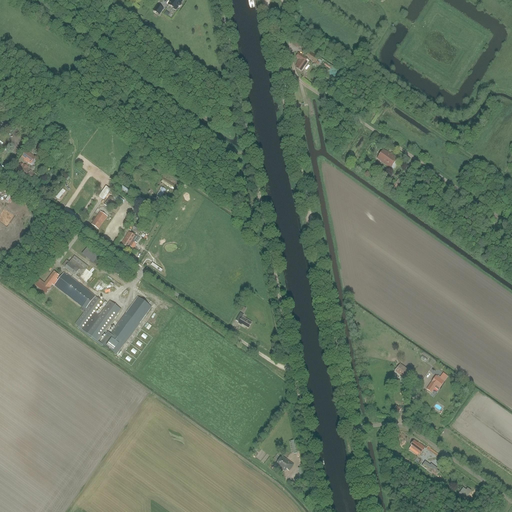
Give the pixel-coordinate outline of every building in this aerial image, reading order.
[(172,0),(169,5),(177,11),(180,7),(181,8),(183,7),(184,5),(184,3),(183,3),(185,0),(184,0),(172,0)] [(163,10),(158,6),(154,11),(159,15),(163,10)] [(134,19),(138,14),(133,11),(129,16),(134,19)] [(309,51),(306,56),(313,61),(312,62),(315,64),(319,58),(309,51)] [(298,63),(296,66),(297,67),(296,68),(302,72),(309,62),(307,60),(299,53),(296,57),(299,59),(297,62),(298,63)] [(26,150),(18,162),(20,164),(21,163),(23,160),(32,166),(38,158),(26,150)] [(390,168),(397,159),(391,154),(391,155),(386,152),(383,150),(378,159),(382,162),(381,162),(390,168)] [(31,181),(34,177),(35,177),(37,175),(34,173),(33,172),(27,168),(28,167),(24,164),(24,165),(21,163),(20,164),(15,171),(22,176),(26,178),(27,178),(31,181)] [(383,182),(387,176),(381,171),(377,177),(383,182)] [(401,182),(398,179),(392,188),(395,191),(401,182)] [(134,193),(124,186),(120,191),(130,199),(134,193)] [(104,200),(111,190),(106,187),(99,197),(104,200)] [(166,190),(161,187),(157,195),(162,198),(166,190)] [(110,197),(104,205),(109,209),(115,201),(110,197)] [(0,214),(0,247),(2,248),(24,213),(8,203),(0,214)] [(100,230),(108,217),(101,212),(93,223),(95,224),(94,225),(100,230)] [(135,225),(130,222),(127,227),(131,230),(135,225)] [(135,225),(132,230),(139,235),(142,230),(135,225)] [(135,248),(137,244),(134,242),(137,237),(130,232),(122,244),(128,247),(129,246),(131,247),(131,246),(135,248)] [(82,255),(94,262),(99,254),(87,247),(82,255)] [(67,260),(62,266),(65,268),(75,276),(79,279),(88,267),(74,256),(70,262),(67,260)] [(47,294),(51,289),(50,288),(53,285),(54,286),(58,280),(56,279),(59,276),(54,272),(45,284),(39,279),(35,285),(47,294)] [(62,277),(64,279),(58,287),(68,294),(67,295),(82,308),(80,310),(84,313),(75,324),(83,331),(86,333),(98,342),(122,310),(110,301),(99,316),(96,314),(104,303),(96,297),(67,275),(67,276),(64,274),(62,277)] [(107,283),(112,286),(116,280),(111,277),(107,283)] [(260,307),(262,302),(255,297),(252,302),(260,307)] [(108,333),(100,344),(102,345),(116,355),(125,344),(140,324),(126,313),(110,335),(108,333)] [(244,315),(241,314),(236,321),(239,323),(239,324),(242,326),(243,325),(248,328),(252,322),(243,317),(244,315)] [(400,364),(395,372),(408,381),(413,374),(400,364)] [(432,382),(427,389),(431,393),(435,388),(438,390),(444,382),(436,376),(432,382)] [(420,455),(425,448),(418,443),(417,443),(414,441),(410,445),(412,446),(410,448),(420,455)] [(426,467),(432,459),(426,455),(420,463),(426,467)] [(294,465),(282,457),(277,465),(280,468),(285,472),(287,469),(290,471),(294,465)] [(441,467),(432,460),(429,463),(439,470),(441,467)] [(303,468),(298,469),(301,484),(306,483),(303,468)] [(463,488),(460,493),(466,498),(470,493),(463,488)]
